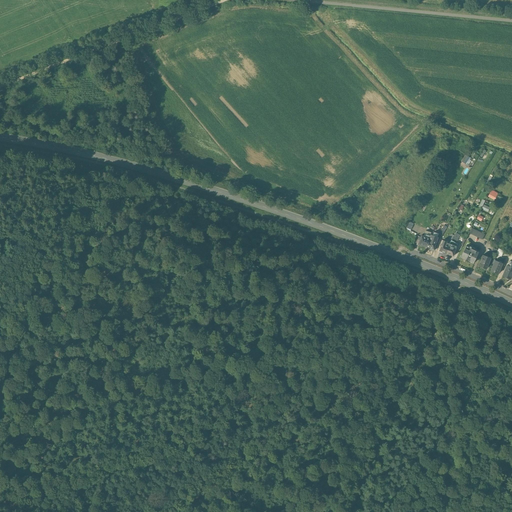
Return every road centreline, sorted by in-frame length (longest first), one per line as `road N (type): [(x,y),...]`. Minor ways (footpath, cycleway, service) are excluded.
road 1 (primary): [(511,303),(214,190),(0,137)]
road 2 (track): [(348,511),(459,278)]
road 3 (unclassified): [(225,0),(0,82)]
road 4 (track): [(0,404),(31,313),(129,277)]
